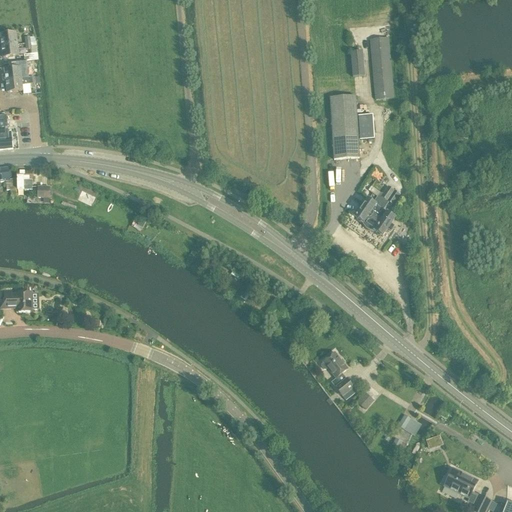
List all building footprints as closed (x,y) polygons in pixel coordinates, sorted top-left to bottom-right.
[(2,47),(17,45),(15,34),(0,36),(2,47)] [(375,101),(394,99),(388,39),(369,41),(375,101)] [(37,54),(36,42),(35,42),(35,43),(30,43),(31,44),(25,44),(26,50),(31,50),(32,54),(23,55),(24,63),(36,61),(37,61),(36,54),(37,54)] [(3,59),(18,57),(17,45),(2,47),(3,59)] [(352,78),(365,77),(363,53),(350,53),(352,78)] [(6,82),(22,80),(20,68),(4,70),(6,82)] [(22,80),(6,82),(7,94),(23,92),(22,86),(30,85),(29,79),(22,80)] [(333,161),(359,159),(355,97),(329,98),(333,161)] [(360,139),(372,139),(371,115),(359,116),(360,139)] [(8,133),(6,116),(0,116),(0,151),(13,150),(11,133),(8,133)] [(0,169),(0,183),(6,183),(7,192),(11,191),(11,197),(17,197),(16,190),(17,190),(17,179),(9,180),(9,179),(12,178),(11,172),(8,171),(8,169),(3,169),(2,169),(1,170),(0,169)] [(32,191),(32,181),(33,181),(33,173),(17,174),(17,177),(17,190),(24,190),(24,191),(32,191)] [(393,206),(400,196),(388,187),(380,198),(393,206)] [(49,199),(50,188),(38,188),(38,198),(49,199)] [(382,237),(395,219),(367,200),(355,218),(362,223),(365,227),(370,231),(374,232),(382,237)] [(12,295),(12,292),(4,293),(5,300),(0,300),(0,309),(17,309),(17,313),(32,312),(31,294),(17,294),(17,295),(12,295)] [(342,375),(347,370),(334,354),(321,365),(321,367),(323,370),(326,371),(327,369),(336,379),(331,383),(346,402),(356,393),(342,375)] [(365,410),(373,401),(365,395),(357,404),(365,410)] [(411,419),(410,420),(404,416),(398,427),(404,430),(403,431),(411,435),(416,422),(411,419)] [(399,449),(402,443),(395,439),(392,445),(399,449)] [(472,493),(478,482),(452,470),(444,487),(469,500),(467,503),(474,506),(471,511),(485,511),(490,502),(472,493)]
